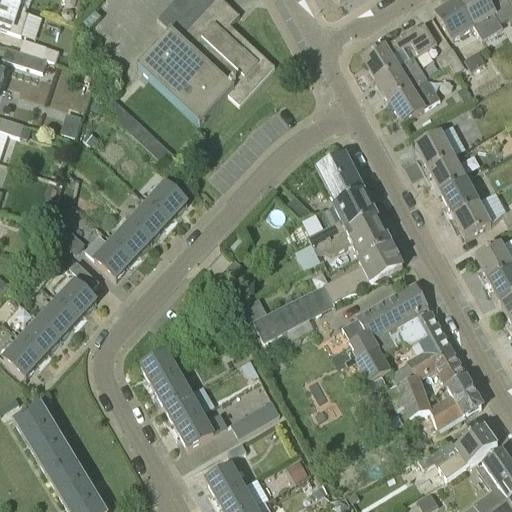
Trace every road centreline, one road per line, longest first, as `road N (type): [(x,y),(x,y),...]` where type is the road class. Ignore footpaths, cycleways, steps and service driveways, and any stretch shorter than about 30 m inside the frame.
road 1 (residential): [(177,511),(107,386),(107,346),(268,173),(350,113)]
road 2 (residential): [(511,411),(350,113)]
